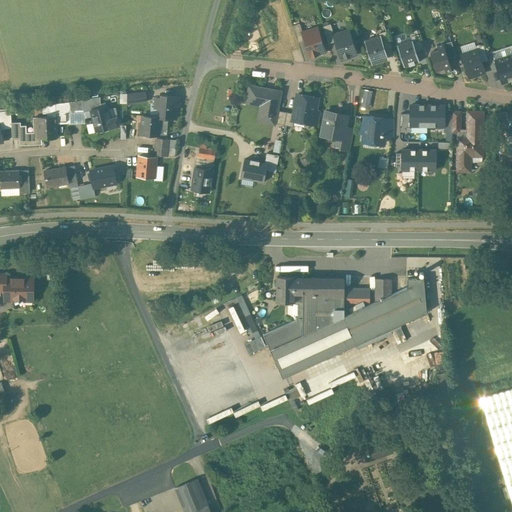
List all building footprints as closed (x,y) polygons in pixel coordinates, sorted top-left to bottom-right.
[(300,24),(292,26),(298,43),(305,41),(303,33),(300,24)] [(330,24),(323,27),(329,44),(335,42),(333,35),(330,24)] [(318,28),(303,33),(305,41),(310,57),(325,52),(318,28)] [(348,30),(333,35),(335,42),(341,60),(350,57),(349,56),(356,54),(348,30)] [(379,32),(380,36),(384,48),(391,46),(386,30),(379,32)] [(411,36),(412,39),(413,39),(417,51),(423,48),(419,34),(411,36)] [(380,36),(365,41),(372,63),(388,58),(384,48),(380,36)] [(412,39),(398,44),(405,66),(420,61),(417,51),(413,39),(412,39)] [(438,50),(430,52),(436,71),(444,69),(446,72),(451,70),(449,61),(451,60),(450,57),(456,55),(451,41),(437,46),(438,50)] [(475,46),(477,49),(481,63),(488,60),(486,54),(484,45),(479,45),(475,46)] [(477,49),(462,54),(469,77),(484,72),(481,63),(477,49)] [(492,52),(486,54),(488,60),(492,71),(498,69),(495,60),(492,52)] [(511,54),(495,60),(498,69),(502,83),(511,79),(511,54)] [(281,92),(249,87),(246,104),(265,107),(263,122),(275,125),(278,111),(281,92)] [(366,90),(363,107),(369,108),(372,91),(366,90)] [(132,94),(127,94),(127,104),(146,101),(145,93),(132,95),(132,94)] [(99,96),(70,101),(71,111),(84,111),(84,109),(93,109),(101,106),(99,96)] [(161,96),(160,100),(155,99),(155,109),(160,109),(159,118),(160,118),(168,119),(176,120),(178,98),(161,96)] [(295,114),(294,121),(296,121),(314,125),(319,99),(298,96),(295,114)] [(48,112),(48,116),(60,116),(60,122),(68,122),(67,112),(69,112),(69,101),(43,105),(44,112),(48,112)] [(410,127),(428,128),(428,104),(411,104),(410,127)] [(428,128),(445,128),(446,105),(428,104),(428,128)] [(101,106),(93,109),(94,113),(93,114),(97,130),(120,124),(118,116),(111,118),(108,105),(101,106)] [(9,111),(2,111),(2,123),(10,123),(9,111)] [(287,113),(278,111),(275,125),(284,126),(287,113)] [(347,115),(327,111),(322,135),(329,137),(329,138),(330,140),(334,140),(336,139),(337,138),(342,139),(343,139),(345,127),(347,115)] [(467,129),(460,129),(460,132),(458,132),(458,171),(470,171),(470,162),(482,161),(482,121),(484,121),(484,113),(483,113),(483,111),(467,111),(467,129)] [(507,112),(496,112),(496,124),(507,124),(507,112)] [(295,114),(287,113),(284,126),(295,128),(296,121),(294,121),(295,114)] [(21,121),(12,122),(13,139),(20,138),(21,144),(42,143),(41,137),(39,137),(38,116),(34,116),(35,132),(26,132),(26,125),(21,125),(21,121)] [(48,116),(38,116),(39,137),(41,137),(57,137),(57,122),(60,122),(60,116),(48,116)] [(387,119),(366,116),(364,130),(366,130),(364,147),(375,148),(375,143),(384,144),(385,136),(387,119)] [(159,118),(142,117),(142,118),(143,118),(143,125),(142,125),(141,136),(159,137),(159,130),(160,118),(159,118)] [(168,119),(160,118),(159,130),(167,131),(168,119)] [(394,119),(387,119),(385,136),(394,137),(394,119)] [(354,129),(345,127),(343,139),(342,139),(340,149),(350,151),(354,129)] [(170,141),(157,140),(156,148),(169,149),(170,141)] [(217,144),(201,142),(199,158),(205,159),(215,161),(217,144)] [(403,171),(420,171),(420,149),(404,149),(403,171)] [(420,171),(436,172),(437,149),(420,149),(420,171)] [(268,164),(266,171),(276,173),(279,156),(266,153),(265,163),(268,164)] [(139,156),(137,177),(155,178),(156,157),(139,156)] [(209,194),(215,161),(205,159),(204,170),(196,168),(192,191),(209,194)] [(250,160),(245,159),(241,178),(264,182),(266,171),(268,164),(265,163),(259,162),(260,161),(250,159),(250,160)] [(66,166),(45,170),(48,186),(69,181),(66,166)] [(94,187),(117,182),(113,166),(90,170),(93,183),(94,187)] [(2,171),(1,171),(2,187),(20,186),(20,170),(8,171),(8,172),(2,172),(2,171)] [(93,183),(78,186),(80,199),(95,196),(94,187),(93,183)] [(294,277),(276,277),(276,302),(293,302),(294,302),(294,278),(294,277)] [(34,299),(34,278),(7,278),(6,279),(6,289),(6,300),(15,300),(15,301),(16,301),(18,304),(24,304),(26,301),(29,301),(29,300),(34,299)] [(295,320),(264,334),(283,377),(425,312),(422,278),(405,278),(405,287),(389,295),(375,301),(343,316),(343,302),(294,302),(293,302),(293,316),(295,320)] [(343,279),(294,278),(294,302),(343,302),(343,289),(343,279)] [(374,279),(375,301),(389,295),(388,279),(374,279)] [(368,289),(343,289),(343,302),(368,302),(368,289)] [(251,338),(260,334),(242,293),(231,298),(234,305),(229,307),(232,315),(235,314),(239,322),(237,323),(241,331),(247,329),(251,338)] [(261,336),(245,343),(250,354),(266,346),(261,336)] [(178,356),(196,350),(194,346),(177,351),(178,356)] [(284,391),(285,394),(261,405),(262,409),(288,398),(292,406),(296,404),(293,399),(301,395),(297,385),(284,391)] [(511,388),(477,398),(505,485),(511,483),(511,388)] [(388,441),(363,450),(367,462),(392,453),(388,441)] [(174,487),(183,511),(209,511),(196,478),(174,487)] [(502,486),(510,511),(511,511),(511,483),(505,485),(502,486)]
